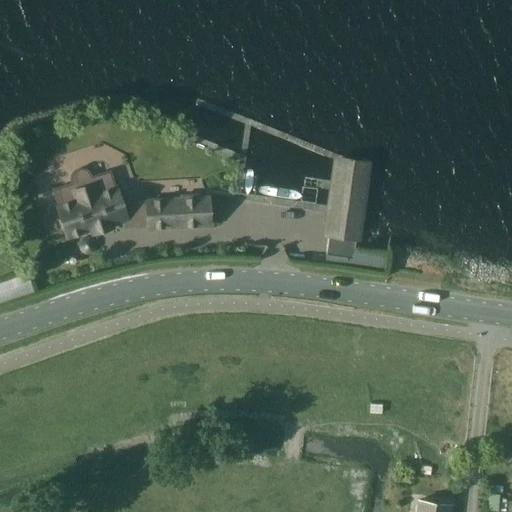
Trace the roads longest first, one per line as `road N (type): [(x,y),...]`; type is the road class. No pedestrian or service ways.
road 1 (secondary): [(0,329),(139,288),(224,280),(511,316)]
road 2 (unknown): [(274,283),(266,214),(104,201)]
